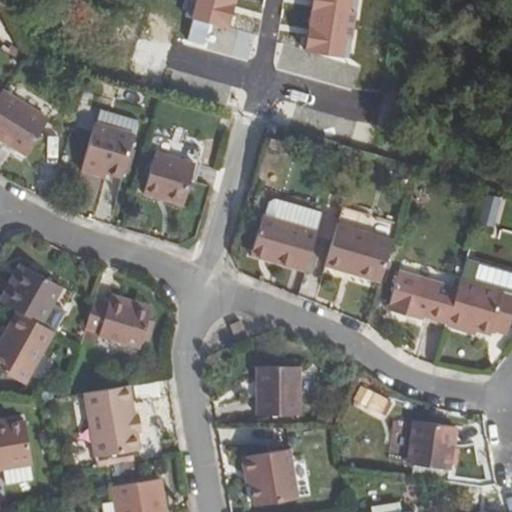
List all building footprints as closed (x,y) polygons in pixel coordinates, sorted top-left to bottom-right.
[(173,0),(166,29),(274,59),(290,0),(173,0)] [(16,95),(5,88),(0,96),(0,133),(29,153),(51,118),(16,95)] [(132,134),(94,122),(80,167),(98,173),(99,169),(120,174),(132,134)] [(195,160),(155,148),(143,189),(183,201),(195,160)] [(261,208),(271,211),(276,195),(266,192),(261,208)] [(492,227),(503,199),(483,192),(473,220),(492,227)] [(271,211),(270,216),(261,247),(275,251),(272,258),(314,271),(330,216),(331,210),(276,195),(271,211)] [(332,267),(348,272),(350,266),(359,269),(358,275),(387,284),(399,242),(344,226),(332,267)] [(275,251),(261,247),(258,254),(272,258),(275,251)] [(19,282),(28,266),(21,263),(13,278),(16,280),(19,282)] [(62,285),(28,266),(19,282),(16,280),(3,303),(18,310),(41,323),(62,285)] [(350,266),(348,272),(358,275),(359,269),(350,266)] [(452,323),(462,289),(404,271),(393,310),(426,321),(428,316),(452,323)] [(511,332),(511,292),(465,278),(462,289),(452,323),(451,325),(468,330),(469,326),(495,334),(497,329),(511,334),(511,332)] [(111,293),(109,299),(149,310),(151,304),(111,293)] [(139,344),(149,310),(109,299),(108,301),(93,296),(85,325),(99,329),(98,333),(139,344)] [(0,369),(25,382),(54,330),(52,329),(41,323),(18,310),(0,343),(0,369)] [(230,325),(237,343),(248,339),(241,320),(230,325)] [(262,413),(304,413),(304,364),(262,365),(262,413)] [(137,446),(135,430),(132,412),(127,383),(83,390),(92,454),(137,446)] [(352,400),(383,413),(389,399),(358,386),(352,400)] [(138,412),(132,412),(135,430),(140,430),(138,412)] [(459,425),(419,418),(412,463),(453,470),(459,425)] [(0,466),(3,466),(28,462),(30,461),(24,421),(5,424),(0,424),(0,466)] [(255,473),(257,484),(261,505),(302,498),(295,448),(246,455),(250,474),(255,473)] [(30,477),(28,462),(3,466),(6,481),(30,477)] [(154,511),(152,496),(160,495),(157,476),(111,483),(115,511),(154,511)] [(154,511),(162,511),(160,495),(152,496),(154,511)]
